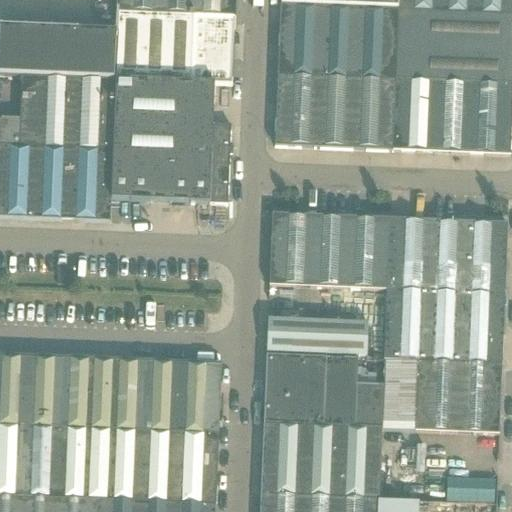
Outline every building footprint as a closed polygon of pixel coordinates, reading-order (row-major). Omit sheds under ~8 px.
[(234,37),(235,0),(118,0),(118,16),(117,34),(115,84),(214,88),(232,88),(232,83),(228,83),(229,60),(232,60),(233,50),(230,50),(230,37),(234,37)] [(397,13),(397,0),(280,0),(280,8),(397,13)] [(511,18),(511,0),(397,0),(397,13),(511,18)] [(394,84),(397,13),(280,8),(274,150),(391,155),(394,84)] [(394,84),(511,88),(511,18),(397,13),(394,84)] [(0,29),(0,78),(21,80),(25,80),(27,31),(26,31),(1,30),(0,29)] [(27,31),(25,80),(51,81),(53,32),(52,32),(28,31),(27,31)] [(53,32),(51,81),(76,82),(78,33),(77,33),(53,32)] [(78,33),(76,82),(115,84),(117,34),(116,34),(116,35),(79,33),(78,33)] [(0,121),(0,220),(109,225),(110,204),(115,84),(76,82),(51,81),(25,80),(21,80),(20,123),(0,121)] [(227,208),(229,159),(231,128),(213,128),(214,88),(115,84),(110,204),(227,208)] [(509,160),(511,99),(511,88),(394,84),(391,155),(509,160)] [(269,283),(269,289),(310,291),(339,292),(355,293),(377,294),(386,294),(383,361),(383,363),(384,363),(501,367),(502,358),(502,343),(506,253),(507,238),(507,227),(391,222),(272,217),(272,219),(269,283)] [(368,326),(268,323),(266,356),(366,360),(368,326)] [(0,426),(218,435),(221,368),(0,359),(0,426)] [(377,511),(380,425),(381,425),(383,384),(357,383),(358,363),(266,359),(259,511),(377,511)] [(498,438),(501,367),(384,363),(383,384),(381,425),(414,427),(414,434),(498,438)] [(215,507),(218,435),(0,426),(0,498),(97,502),(215,507)] [(96,511),(97,502),(0,498),(0,511),(96,511)] [(215,511),(215,507),(97,502),(96,511),(215,511)]
